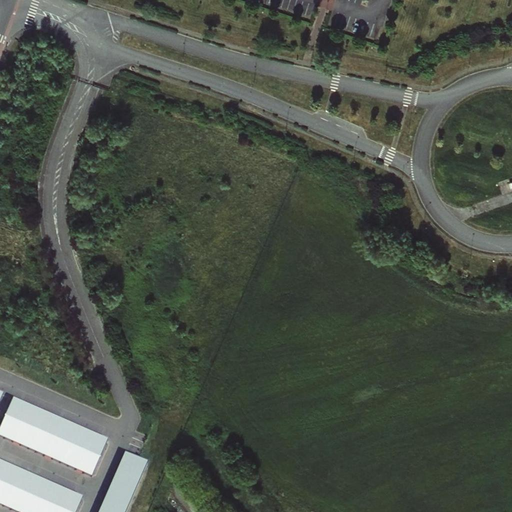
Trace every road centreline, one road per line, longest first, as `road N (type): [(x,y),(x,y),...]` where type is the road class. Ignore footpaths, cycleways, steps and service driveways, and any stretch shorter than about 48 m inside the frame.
road 1 (residential): [(457,91),(423,99),(383,93),(72,12)]
road 2 (residential): [(101,43),(245,92),(389,155),(422,179)]
road 3 (residential): [(60,26),(76,41),(84,67),(53,163),(49,219),(78,296)]
road 4 (residential): [(78,296),(63,234),(64,183),(100,73),(101,43)]
road 5 (residential): [(78,296),(139,433),(197,511)]
road 6 (residential): [(422,179),(450,226),(473,240),(511,245)]
